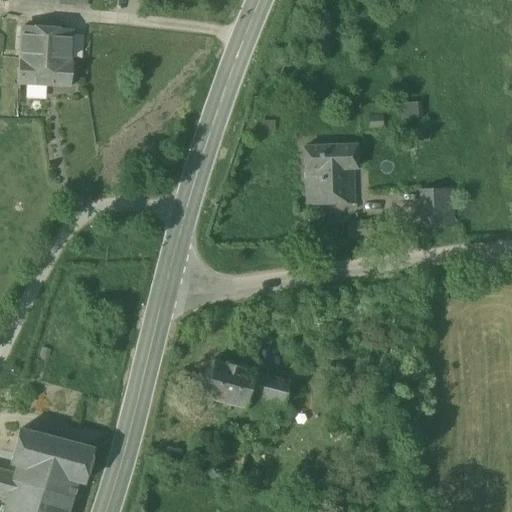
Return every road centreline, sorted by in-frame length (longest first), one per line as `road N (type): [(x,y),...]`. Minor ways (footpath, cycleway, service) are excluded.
road 1 (unclassified): [(163,296),(511,251)]
road 2 (unclassified): [(186,211),(104,206),(77,218),(0,354)]
road 3 (secondary): [(186,211),(259,0)]
road 4 (secondary): [(104,511),(163,296)]
